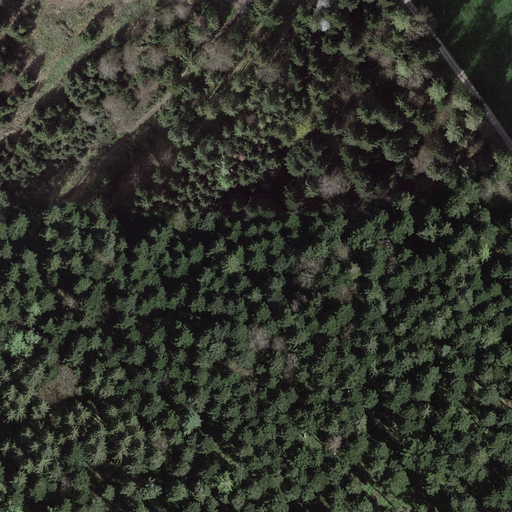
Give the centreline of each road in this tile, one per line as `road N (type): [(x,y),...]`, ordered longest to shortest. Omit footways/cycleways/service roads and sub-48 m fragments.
road 1 (track): [(258,0),(0,278)]
road 2 (track): [(511,148),(405,0)]
